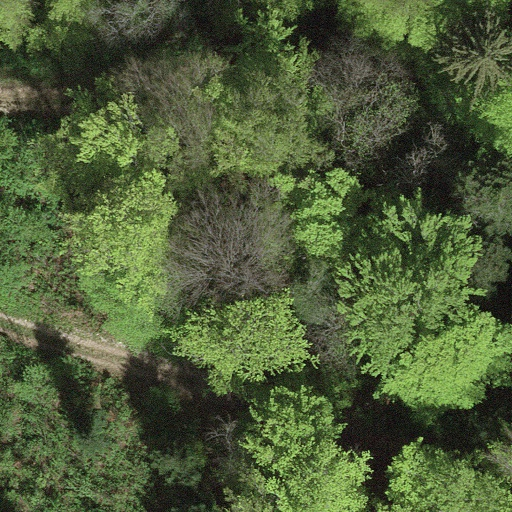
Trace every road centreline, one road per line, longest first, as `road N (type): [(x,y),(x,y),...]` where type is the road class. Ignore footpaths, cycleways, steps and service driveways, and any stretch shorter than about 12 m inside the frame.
road 1 (track): [(0,316),(461,470),(511,479)]
road 2 (track): [(0,97),(318,82),(511,15)]
